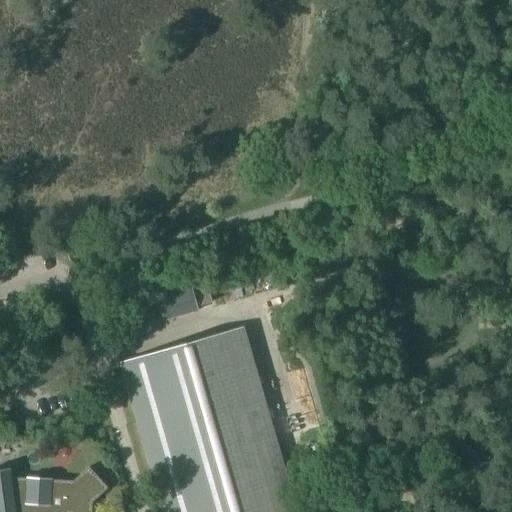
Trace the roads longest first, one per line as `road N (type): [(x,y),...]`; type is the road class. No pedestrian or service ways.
road 1 (unknown): [(511,433),(484,483),(463,491),(435,482),(398,435),(378,431),(295,450)]
road 2 (track): [(287,210),(511,152)]
road 3 (track): [(75,269),(287,210)]
road 4 (track): [(287,210),(293,0)]
